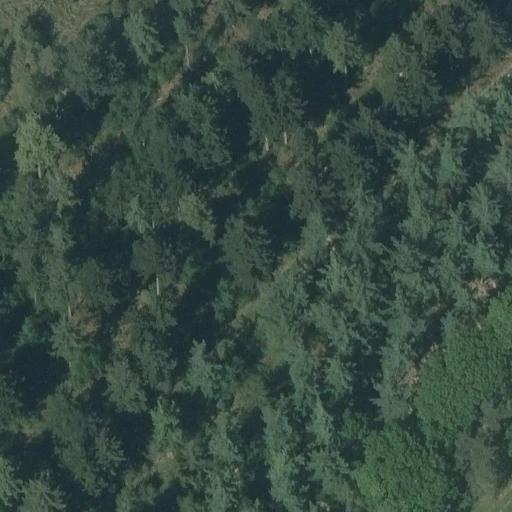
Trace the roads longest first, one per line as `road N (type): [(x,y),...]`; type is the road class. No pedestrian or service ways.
road 1 (track): [(107,502),(511,63)]
road 2 (track): [(166,0),(0,159)]
road 3 (track): [(397,511),(511,389)]
